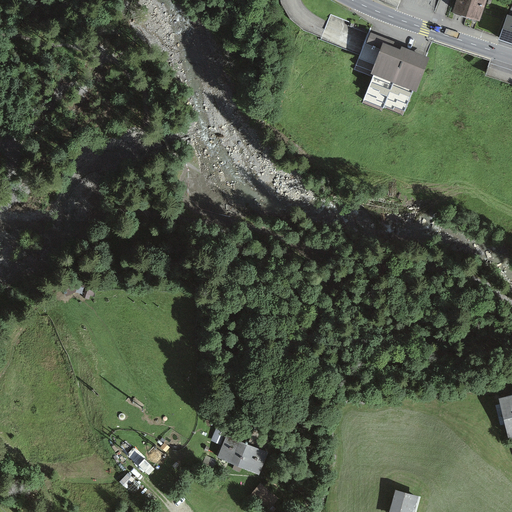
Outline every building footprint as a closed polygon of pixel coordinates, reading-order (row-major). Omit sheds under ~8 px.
[(484,0),(459,0),(455,14),(477,21),(484,0)] [(511,19),(508,18),(499,45),(511,49),(511,19)] [(362,100),(405,117),(428,55),(369,33),(354,70),(371,76),(362,100)] [(511,394),(499,398),(509,440),(511,439),(511,394)] [(216,427),(212,440),(220,442),(224,429),(216,427)] [(267,450),(227,435),(219,455),(259,470),(267,450)] [(276,495),(260,482),(251,492),(267,505),(276,495)] [(395,487),(388,511),(414,511),(419,494),(395,487)]
